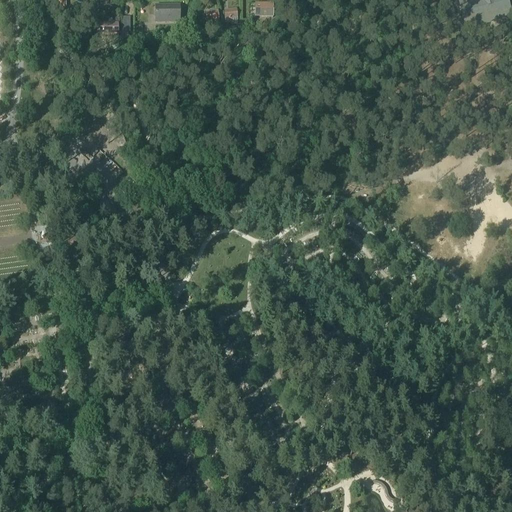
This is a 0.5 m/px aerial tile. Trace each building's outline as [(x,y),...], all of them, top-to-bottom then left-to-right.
[(466,0),(459,2),(466,31),(511,19),(511,15),(508,0),(466,0)] [(273,5),(255,5),(255,18),(273,18),(273,5)] [(155,8),(156,24),(179,24),(179,7),(155,8)] [(236,11),(223,12),(224,22),(237,21),(236,11)] [(206,23),(218,22),(217,12),(205,14),(206,23)] [(130,20),(122,20),(122,34),(130,34),(130,20)] [(118,27),(94,26),(94,37),(106,37),(118,38),(118,27)] [(61,41),(77,41),(77,31),(73,31),(73,30),(64,30),(64,31),(61,31),(61,41)]
